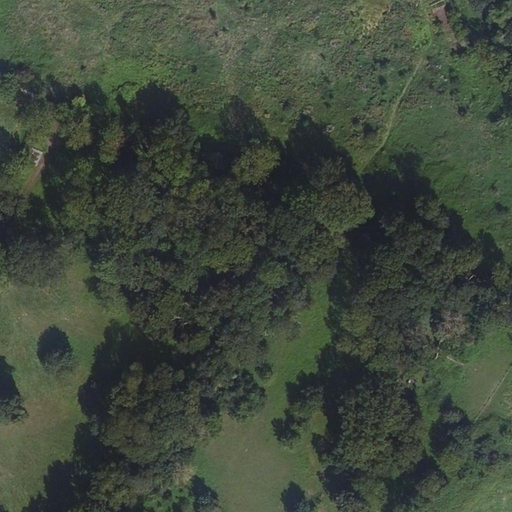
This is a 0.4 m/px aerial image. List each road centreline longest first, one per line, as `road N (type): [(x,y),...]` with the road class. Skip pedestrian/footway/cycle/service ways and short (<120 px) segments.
road 1 (track): [(307,217),(157,155),(4,78)]
road 2 (track): [(307,217),(511,316)]
